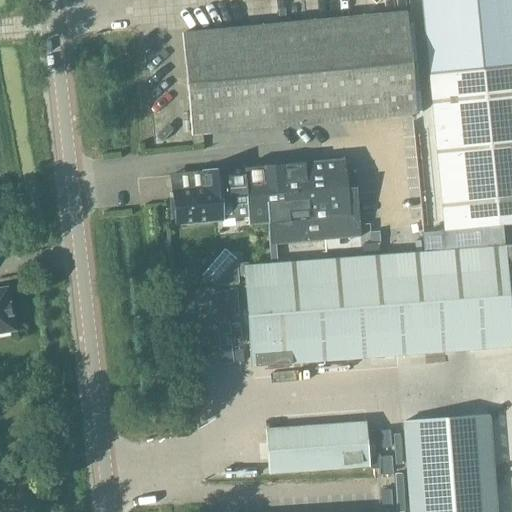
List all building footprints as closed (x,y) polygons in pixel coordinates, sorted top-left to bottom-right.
[(430,40),(442,38),(438,3),(426,4),(430,40)] [(415,119),(409,17),(183,35),(192,137),(415,119)] [(443,232),(511,225),(511,66),(427,74),(443,232)] [(344,159),(243,169),(243,174),(246,203),(247,216),(248,226),(268,224),(270,246),(275,245),(360,237),(354,172),(346,173),(344,159)] [(179,203),(174,204),(176,225),(198,223),(213,221),(216,221),(216,219),(237,217),(235,205),(246,203),(243,174),(231,175),(231,170),(203,172),(205,188),(178,191),(179,203)] [(243,239),(244,222),(225,221),(225,238),(243,239)] [(378,254),(377,243),(362,245),(363,256),(378,254)] [(504,246),(373,255),(276,263),(271,263),(243,265),(251,366),(511,346),(504,246)] [(206,286),(237,283),(235,253),(223,254),(205,274),(206,286)] [(0,331),(14,329),(6,287),(0,287),(0,331)] [(495,511),(488,416),(402,422),(408,511),(495,511)] [(366,422),(265,429),(268,474),(369,467),(366,422)]
